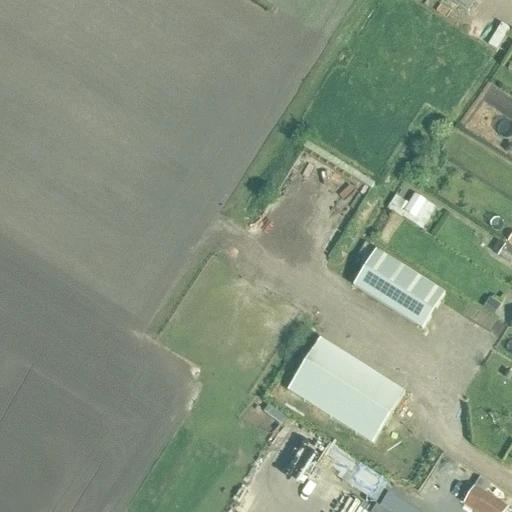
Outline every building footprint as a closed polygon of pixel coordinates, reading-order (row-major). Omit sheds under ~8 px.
[(447,0),(469,14),(478,0),(447,0)] [(463,57),(473,35),(464,31),(454,53),(463,57)] [(436,211),(415,198),(409,208),(396,200),(388,213),(423,234),(436,211)] [(492,259),(499,248),(478,233),(471,244),(492,259)] [(511,267),(511,254),(504,250),(499,258),(498,260),(511,269),(511,267)] [(424,333),(447,296),(378,253),(355,290),(424,333)] [(492,302),(485,313),(494,319),(501,308),(492,302)] [(373,448),(406,396),(321,343),(289,394),(373,448)] [(511,434),(501,426),(493,435),(509,447),(503,454),(511,461),(511,434)] [(497,466),(503,441),(482,436),(477,461),(497,466)] [(293,458),(287,467),(309,483),(315,474),(293,458)] [(343,506),(352,483),(319,469),(309,492),(343,506)] [(475,511),(506,511),(508,509),(475,488),(464,505),(475,511)] [(389,494),(380,508),(387,511),(405,511),(409,506),(389,494)]
